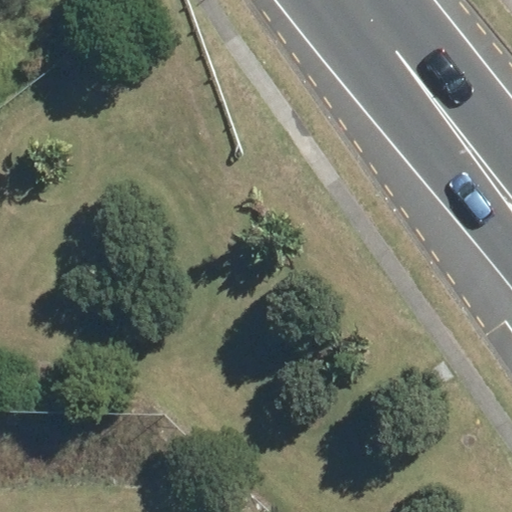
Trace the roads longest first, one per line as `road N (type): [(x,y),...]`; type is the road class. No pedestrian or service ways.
road 1 (secondary): [(511,253),(327,0)]
road 2 (secondary): [(413,0),(511,130)]
